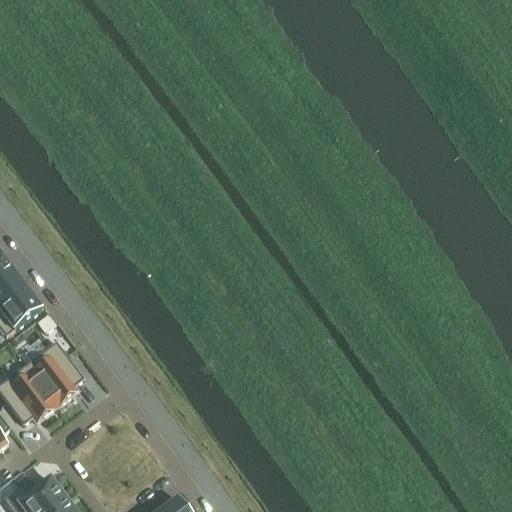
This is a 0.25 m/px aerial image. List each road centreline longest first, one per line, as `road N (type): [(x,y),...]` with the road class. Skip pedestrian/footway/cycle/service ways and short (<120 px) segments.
road 1 (residential): [(4,210),(137,386)]
road 2 (residential): [(137,386),(60,443),(56,455),(99,511)]
